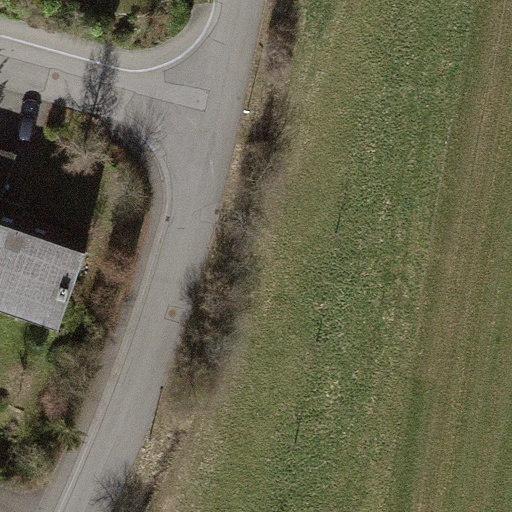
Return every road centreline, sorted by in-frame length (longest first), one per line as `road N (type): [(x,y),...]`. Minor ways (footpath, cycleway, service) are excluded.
road 1 (residential): [(218,122),(173,293),(89,511)]
road 2 (residential): [(218,122),(0,61)]
road 3 (residential): [(246,0),(218,122)]
